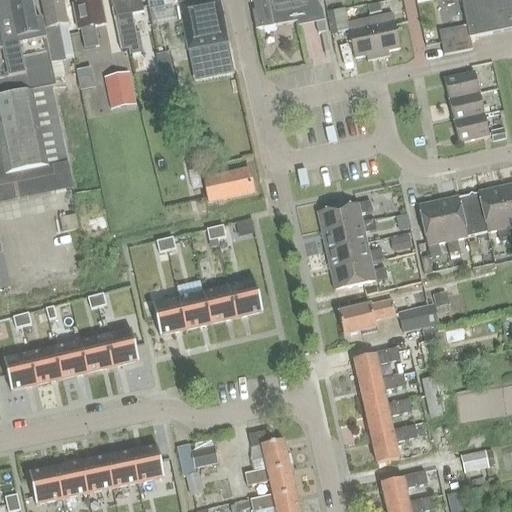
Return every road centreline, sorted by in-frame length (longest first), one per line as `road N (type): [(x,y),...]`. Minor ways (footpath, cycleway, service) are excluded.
road 1 (residential): [(0,442),(161,407),(193,422),(312,399)]
road 2 (residential): [(511,154),(416,168),(390,142)]
road 3 (unclassified): [(375,83),(421,73),(408,0)]
